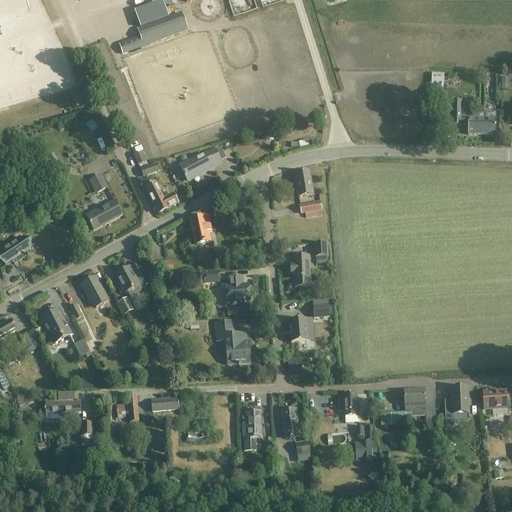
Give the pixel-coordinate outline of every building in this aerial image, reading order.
[(123,54),(187,31),(181,15),(138,30),(141,39),(120,46),(123,54)] [(437,70),(424,70),(424,92),(437,92),(437,70)] [(453,103),(452,127),(461,127),(461,126),(468,126),(468,136),(495,136),(496,126),(496,119),(495,119),(496,113),(485,113),(484,119),(469,119),(469,113),(462,113),(462,103),(453,103)] [(82,118),(84,127),(91,124),(88,116),(82,118)] [(179,165),(183,174),(188,183),(215,168),(214,167),(221,163),(214,151),(198,159),(196,156),(179,165)] [(146,164),(141,154),(134,157),(138,167),(146,164)] [(141,170),(143,178),(159,172),(157,165),(141,170)] [(314,196),(311,183),(310,173),(293,175),(296,192),(298,192),(299,199),(314,196)] [(101,176),(92,181),(88,183),(95,196),(108,189),(101,176)] [(149,186),(150,187),(145,189),(153,205),(154,205),(159,215),(168,210),(178,205),(173,195),(164,200),(156,184),(151,186),(151,185),(149,186)] [(92,224),(90,225),(94,232),(122,216),(115,202),(88,216),(92,224)] [(320,204),(310,205),(300,207),(302,215),(322,212),(320,204)] [(191,222),(196,247),(211,244),(209,234),(212,233),(208,218),(191,222)] [(0,254),(0,258),(5,267),(17,259),(19,263),(26,258),(28,258),(28,256),(31,255),(20,238),(8,246),(9,248),(0,254)] [(315,258),(316,258),(328,258),(327,245),(314,245),(315,258)] [(309,258),(303,258),(293,259),(293,265),(291,265),(292,276),(295,276),(296,279),(294,279),(295,289),(310,288),(310,273),(309,273),(308,265),(310,265),(309,265),(309,258)] [(153,265),(154,275),(154,276),(172,274),(171,263),(153,265)] [(116,276),(121,285),(126,295),(137,289),(138,291),(147,286),(140,272),(133,276),(129,269),(116,276)] [(204,275),(205,285),(221,283),(220,273),(204,275)] [(226,289),(227,304),(250,302),(249,287),(242,287),(241,283),(242,283),(242,278),(228,280),(229,288),(226,289)] [(82,287),(86,295),(89,301),(91,300),(96,309),(108,303),(96,279),(82,287)] [(118,304),(125,316),(133,311),(127,299),(118,304)] [(69,310),(82,334),(90,330),(84,319),(83,319),(76,306),(69,310)] [(329,306),(313,308),(314,320),(330,318),(329,306)] [(59,312),(57,314),(41,322),(48,335),(50,334),(56,345),(62,341),(65,346),(68,347),(74,344),(70,337),(72,336),(59,312)] [(292,344),(308,343),(306,320),(290,321),(292,344)] [(0,327),(0,340),(17,331),(11,321),(0,327)] [(246,335),(236,336),(234,336),(233,330),(216,332),(217,343),(226,342),(227,354),(230,354),(231,365),(238,364),(239,367),(241,367),(241,365),(250,365),(250,355),(245,355),(244,343),(246,343),(246,335)] [(20,352),(22,355),(33,348),(32,345),(33,345),(27,335),(20,339),(22,342),(11,347),(16,354),(20,352)] [(86,356),(91,365),(95,363),(84,341),(74,346),(81,359),(86,356)] [(1,372),(0,372),(0,384),(3,390),(9,387),(1,372)] [(445,410),(446,425),(454,424),(453,415),(469,415),(469,406),(471,405),(470,399),(468,399),(468,389),(451,389),(452,409),(445,410)] [(408,426),(408,429),(411,429),(411,418),(426,417),(426,424),(436,424),(434,391),(425,391),(404,392),(405,414),(380,415),(381,427),(408,426)] [(306,405),(319,404),(317,392),(305,394),(306,405)] [(483,394),(484,404),(484,410),(506,409),(505,393),(483,394)] [(344,395),(345,405),(345,418),(359,418),(358,401),(355,401),(355,395),(344,395)] [(127,396),(128,406),(128,424),(137,423),(136,396),(127,396)] [(151,401),(152,411),(152,414),(179,411),(178,401),(169,401),(168,400),(151,401)] [(80,401),(58,402),(58,401),(45,401),(45,407),(44,407),(44,409),(45,409),(45,413),(58,413),(58,415),(73,415),(73,412),(81,412),(80,401)] [(124,401),(113,401),(114,412),(124,411),(124,401)] [(281,412),(282,422),(285,441),(300,438),(296,410),(281,412)] [(246,413),(246,424),(246,440),(242,440),(243,453),(255,452),(255,441),(262,441),(261,413),(246,413)] [(81,439),(93,439),(93,424),(81,424),(81,439)] [(203,426),(186,426),(186,439),(203,438),(203,426)] [(417,427),(410,431),(415,441),(422,438),(417,427)] [(367,444),(355,445),(356,462),(378,461),(377,443),(373,443),(373,441),(367,441),(367,444)] [(308,443),(295,445),(297,457),(310,455),(308,443)]
